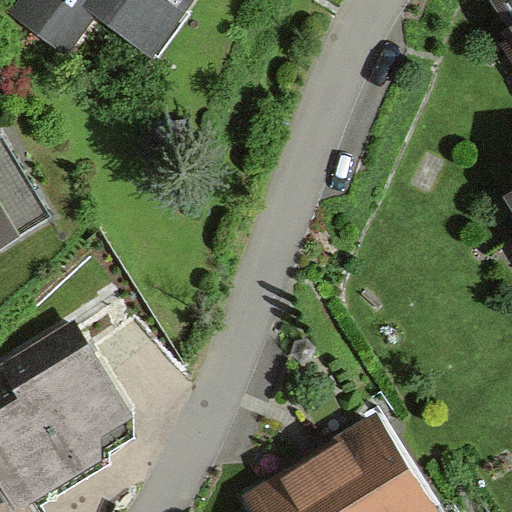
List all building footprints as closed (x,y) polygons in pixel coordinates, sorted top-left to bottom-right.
[(18,0),(8,14),(36,34),(61,0),(74,0),(135,45),(166,2),(177,10),(183,0),(18,0)] [(511,0),(496,0),(511,24),(511,0)] [(0,243),(44,217),(0,144),(0,243)] [(122,410),(97,370),(71,327),(0,370),(6,381),(0,384),(0,511),(28,511),(19,498),(88,455),(88,432),(122,410)] [(425,511),(369,424),(309,462),(340,511),(425,511)] [(340,511),(309,462),(249,500),(256,511),(340,511)]
